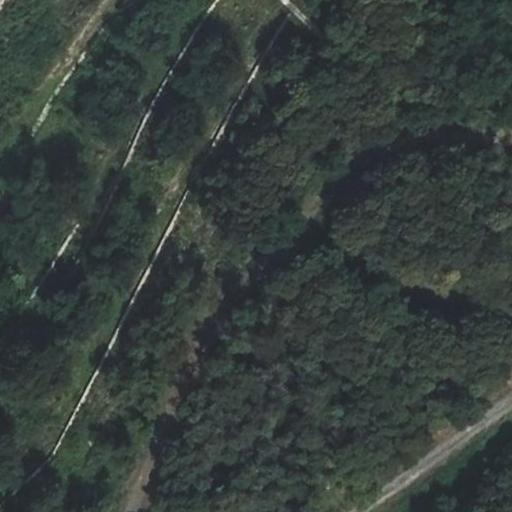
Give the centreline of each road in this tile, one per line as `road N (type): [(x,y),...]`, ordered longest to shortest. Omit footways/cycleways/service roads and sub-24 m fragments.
road 1 (track): [(131,511),(197,356),(240,290),(360,160),(393,136),(437,128),(511,138)]
road 2 (track): [(511,324),(298,232)]
road 3 (track): [(511,402),(360,511)]
